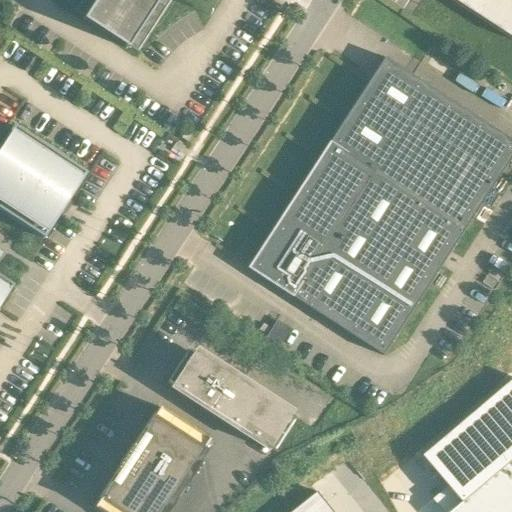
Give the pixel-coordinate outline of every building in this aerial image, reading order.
[(173,0),(82,0),(75,12),(139,53),(173,0)] [(511,0),(448,0),(511,41),(511,0)] [(382,357),(511,155),(511,142),(384,59),(247,269),(382,357)] [(65,206),(69,200),(85,175),(12,127),(0,145),(0,212),(43,241),(63,209),(64,209),(65,208),(65,206)] [(0,279),(0,306),(12,287),(0,279)] [(204,408),(269,450),(291,417),(198,357),(189,350),(167,384),(176,390),(176,391),(180,393),(181,391),(205,406),(204,408)] [(441,511),(511,511),(511,379),(421,457),(447,488),(431,500),(441,511)] [(100,511),(163,511),(210,441),(160,408),(95,508),(100,511)] [(332,511),(317,492),(291,511),(332,511)]
